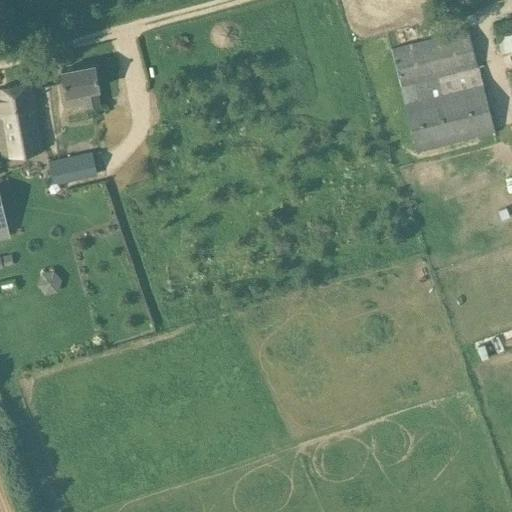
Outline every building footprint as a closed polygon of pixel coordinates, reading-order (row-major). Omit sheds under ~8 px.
[(511,18),(493,24),(501,54),(511,51),(511,18)] [(469,28),(390,48),(405,103),(403,104),(415,152),(495,133),(469,28)] [(221,64),(214,38),(168,51),(175,77),(221,64)] [(61,70),(65,96),(82,93),(85,108),(100,105),(97,90),(99,89),(95,64),(61,70)] [(37,81),(0,87),(0,143),(2,157),(47,149),(39,106),(42,106),(37,81)] [(93,151),(60,159),(48,162),(54,185),(98,175),(93,151)] [(59,272),(40,270),(38,289),(57,291),(59,272)]
